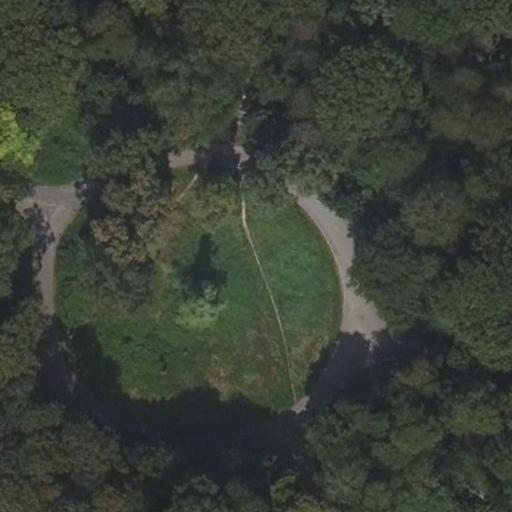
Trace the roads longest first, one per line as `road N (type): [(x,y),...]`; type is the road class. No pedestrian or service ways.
road 1 (unclassified): [(336,344),(342,294),(326,234),(278,178),(231,154),(158,153),(107,174),(68,211)]
road 2 (unclassified): [(68,211),(45,255),(38,293),(53,368),(82,409),(124,438),(169,452),(210,452),(266,433)]
road 3 (track): [(326,234),(511,147)]
road 4 (unclassified): [(336,344),(511,373)]
road 5 (track): [(231,154),(265,0)]
